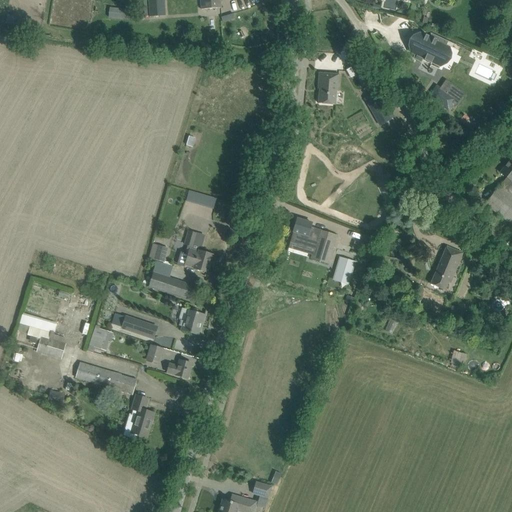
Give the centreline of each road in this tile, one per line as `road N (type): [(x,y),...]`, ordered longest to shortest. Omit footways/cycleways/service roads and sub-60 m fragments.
road 1 (tertiary): [(174,511),(287,106),(289,0)]
road 2 (unclassified): [(511,250),(455,199),(342,0)]
